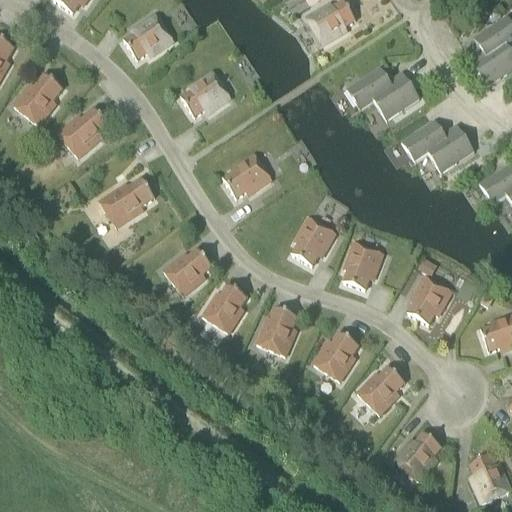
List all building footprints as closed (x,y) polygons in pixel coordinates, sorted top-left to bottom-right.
[(56,0),(53,5),(72,18),(85,0),(56,0)] [(317,7),(312,0),(299,0),(286,8),(294,21),(317,7)] [(323,14),(307,23),(323,49),(346,36),(344,32),(355,25),(344,6),(325,17),(323,14)] [(485,16),(491,27),(501,21),(495,10),(485,16)] [(133,35),(135,39),(124,46),(137,65),(155,53),(157,56),(172,46),(155,21),(133,35)] [(480,68),(507,51),(511,47),(511,29),(507,21),(462,51),(471,64),(475,61),(480,68)] [(6,68),(14,53),(0,44),(0,83),(8,69),(6,68)] [(511,74),(511,58),(507,51),(480,68),(475,61),(471,64),(469,65),(473,71),(473,72),(486,92),(511,74)] [(400,89),(396,82),(389,86),(380,73),(346,95),(360,115),(373,106),(400,89)] [(229,103),(212,77),(190,92),(192,96),(181,103),(194,122),(212,110),(214,113),(229,103)] [(400,89),(373,106),(386,125),(419,103),(402,77),(396,82),(400,89)] [(45,79),(31,96),(27,93),(16,107),(40,126),(54,108),(52,106),(63,93),(45,79)] [(94,113),(77,127),(74,123),(60,135),(80,159),(98,144),(96,142),(109,131),(94,113)] [(454,141),(450,134),(443,139),(434,125),(401,148),(414,168),(428,159),(454,141)] [(454,141),(428,159),(440,178),(474,156),(457,130),(450,134),(454,141)] [(254,158),(230,174),(233,177),(222,184),(236,204),(245,198),(248,201),(272,185),(254,158)] [(492,210),(506,201),(511,196),(511,168),(479,189),(492,210)] [(142,184),(123,196),(121,191),(98,206),(115,232),(142,214),(140,211),(154,202),(142,184)] [(52,213),(44,203),(31,213),(39,224),(52,213)] [(297,249),(292,259),(313,270),(318,261),(322,263),(336,238),(308,222),(293,247),(297,249)] [(34,238),(28,244),(33,250),(40,243),(34,238)] [(353,247),(343,273),(347,275),(343,286),(366,294),(370,284),(374,286),(384,259),(353,247)] [(185,257),(163,275),(184,302),(207,283),(204,280),(212,273),(196,253),(188,260),(185,257)] [(437,270),(424,263),(418,274),(431,281),(437,270)] [(423,281),(409,305),(413,308),(408,317),(429,329),(435,320),(439,322),(453,297),(423,281)] [(217,296),(201,321),(230,339),(245,315),(242,313),(248,303),(226,289),(220,299),(217,296)] [(480,308),(488,313),(494,302),(486,297),(480,308)] [(266,322),(256,349),(287,362),(298,335),(293,334),(298,323),(275,313),(271,324),(266,322)] [(511,352),(511,319),(492,327),(493,331),(481,335),(488,357),(509,350),(510,353),(511,352)] [(328,345),(313,369),(341,387),(356,363),(353,361),(359,351),(338,337),(332,347),(328,345)] [(375,377),(356,397),(381,421),(400,400),(397,397),(405,389),(386,372),(379,380),(375,377)] [(423,438),(409,455),(406,453),(395,467),(419,486),(436,465),(433,462),(441,452),(423,438)] [(365,469),(353,460),(347,468),(359,477),(365,469)] [(469,469),(478,490),(474,491),(482,508),(510,495),(499,471),(496,472),(490,460),(469,469)]
